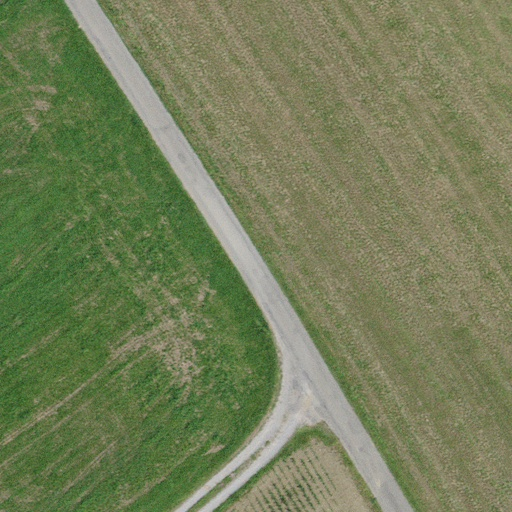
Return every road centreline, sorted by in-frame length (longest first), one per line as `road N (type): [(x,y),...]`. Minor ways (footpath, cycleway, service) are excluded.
road 1 (unclassified): [(82,0),(229,227),(384,511)]
road 2 (track): [(188,511),(316,399)]
